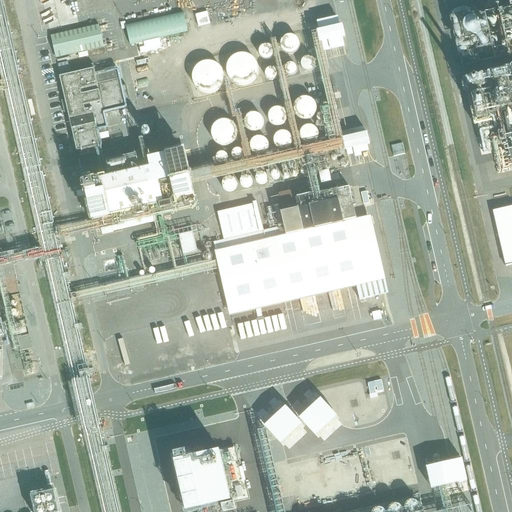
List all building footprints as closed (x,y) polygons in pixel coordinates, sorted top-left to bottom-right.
[(119,511),(94,402),(72,305),(70,294),(57,239),(55,230),(1,0),(0,0),(0,73),(1,79),(4,92),(41,250),(43,258),(77,406),(101,511),(119,511)] [(511,1),(509,3),(510,9),(498,12),(477,17),(475,9),(449,15),(462,66),(471,64),(472,65),(485,62),(486,65),(511,57),(511,95),(508,79),(494,82),(495,86),(480,89),(479,84),(466,87),(472,108),(471,108),(475,126),(477,125),(478,130),(492,127),(492,124),(499,122),(501,132),(498,133),(499,137),(493,139),(500,172),(510,170),(509,166),(511,165),(511,1)] [(194,15),(198,28),(210,24),(206,12),(194,15)] [(184,14),(126,26),(131,46),(188,33),(184,14)] [(51,36),(56,58),(103,48),(99,25),(51,36)] [(276,40),(271,41),(273,50),(274,51),(274,53),(296,151),(252,161),(248,142),(246,143),(240,111),(237,112),(237,115),(236,115),(228,80),(226,80),(233,118),(237,118),(243,144),(241,145),(243,152),(243,154),(245,162),(190,175),(185,151),(148,158),(150,168),(140,170),(136,155),(105,162),(101,145),(96,147),(103,178),(100,179),(89,180),(89,181),(84,182),(93,221),(55,230),(57,239),(81,234),(82,236),(95,233),(94,232),(102,230),(104,236),(114,233),(114,232),(155,223),(158,234),(139,239),(137,240),(138,242),(136,243),(136,244),(136,246),(136,248),(138,249),(139,248),(139,249),(168,243),(175,271),(70,294),(72,305),(107,297),(106,295),(219,269),(217,261),(210,263),(209,261),(188,266),(186,254),(197,252),(196,248),(203,246),(202,242),(204,241),(203,239),(208,238),(205,224),(166,232),(163,217),(197,209),(195,197),(195,196),(193,185),(227,178),(230,177),(282,166),(285,179),(306,170),(311,194),(320,192),(317,173),(319,173),(322,183),(331,181),(329,171),(346,166),(348,165),(348,163),(348,162),(345,151),(342,138),(324,55),(341,51),(349,49),(345,26),(335,28),(313,33),(315,38),(313,38),(327,101),(322,102),(323,109),(320,109),(321,113),(319,114),(318,115),(317,116),(317,118),(317,120),(319,121),(321,122),(323,122),(326,137),(322,144),(302,148),(276,40)] [(299,47),(300,45),(299,43),(299,41),(298,40),(297,38),(296,37),(294,37),(292,36),(291,36),(288,36),(287,36),(285,37),(284,38),(283,40),(282,41),(281,43),(281,45),(281,46),(282,48),(283,50),(284,51),(285,53),(286,53),(288,54),(290,54),(292,54),(294,54),(295,53),(297,52),(298,50),(299,49),(299,47)] [(175,37),(163,40),(166,51),(177,48),(175,37)] [(274,54),(274,53),(274,51),(273,50),(273,48),(272,47),(271,47),(270,46),(268,45),(267,45),(265,45),(264,46),(262,46),(261,47),(260,49),(260,50),(259,51),(259,52),(259,54),(259,55),(260,57),(261,58),(262,59),(263,59),(264,60),(266,60),(268,60),(269,60),(270,59),(271,58),(273,57),(273,55),(274,54)] [(258,73),(258,70),(258,67),(257,63),(256,61),(254,58),(252,56),(249,55),(246,54),(242,53),(239,54),(236,54),(234,56),(231,58),(229,61),(227,63),(226,66),(226,69),(226,72),(227,75),(229,79),(230,81),(233,83),(235,84),(238,85),(241,86),(245,86),(248,85),(251,83),(253,82),(256,79),(257,76),(258,73)] [(315,66),(315,65),(315,63),(315,62),(314,61),(313,60),(312,59),(311,58),(310,58),(308,58),(307,58),(306,58),(304,59),(303,60),(302,61),(302,62),(301,63),(301,65),(301,66),(302,67),(302,69),(303,70),(304,71),(305,71),(306,72),(308,72),(309,72),(311,71),(312,71),(313,70),(314,69),(315,68),(315,66)] [(224,79),(224,77),(224,73),(223,71),(221,68),(219,65),(216,63),(213,61),(211,61),(208,61),(205,61),(201,62),(199,64),(196,66),(195,68),(193,71),(192,74),(192,77),(192,80),(193,83),(194,86),(196,89),(199,91),(202,92),(205,93),(207,93),(211,93),(214,92),(217,91),(219,89),(222,86),(223,83),(224,79)] [(51,62),(39,65),(45,91),(57,88),(51,62)] [(297,71),(297,70),(297,69),(297,68),(296,67),(295,66),(295,65),(294,64),(292,64),(291,64),(290,64),(289,64),(288,65),(287,66),(286,67),(285,68),(285,69),(285,70),(285,71),(285,72),(286,74),(287,75),(288,76),(289,76),(290,76),(292,76),(293,76),(294,75),(295,75),(296,74),(297,73),(297,71)] [(94,69),(60,76),(65,100),(62,101),(65,113),(68,112),(77,151),(96,147),(101,145),(98,134),(108,132),(103,112),(126,108),(124,100),(129,99),(126,85),(121,86),(117,68),(95,73),(94,69)] [(277,75),(277,74),(277,72),(275,70),(274,69),(272,68),(270,68),(268,69),(267,70),(266,72),(265,74),(265,75),(266,77),(267,79),(268,79),(270,80),(271,80),(272,80),(273,80),(274,79),(275,78),(276,77),(277,76),(277,75)] [(315,114),(317,111),(317,107),(316,103),(314,100),(311,98),(307,97),(303,97),(300,98),(297,101),(295,104),(294,108),(295,112),(296,115),(299,118),(302,119),(306,120),(310,119),(313,117),(315,114)] [(277,126),(280,126),(283,124),(285,122),(287,120),(287,117),(286,114),(285,111),(283,109),(280,108),(277,108),(274,108),(272,110),(270,113),(269,115),(269,118),(270,121),(272,124),(274,125),(277,126)] [(253,132),(256,131),(259,130),(261,128),(263,125),(263,122),(262,119),(261,117),(259,115),(256,114),(253,113),(250,114),(248,116),(246,118),(245,121),(245,124),(246,127),(248,129),(250,131),(253,132)] [(238,136),(238,133),(238,130),(237,128),(235,125),(234,123),(232,122),(229,120),(227,120),(225,119),(222,120),(219,120),(215,123),(213,125),(212,127),(211,130),(211,133),(211,135),(211,137),(212,139),(214,142),(216,144),(218,145),(220,146),(223,147),(226,147),(229,146),(231,145),(234,143),(236,140),(237,138),(238,136)] [(315,142),(317,140),(318,137),(319,134),(318,131),(316,128),(313,126),(310,126),(307,126),(304,127),(302,129),(301,132),(300,135),(300,138),(302,140),(304,142),(307,144),(310,144),(313,144),(315,142)] [(371,145),(368,132),(364,133),(363,127),(342,132),(344,138),(342,138),(345,151),(347,150),(348,156),(355,155),(355,158),(362,156),(361,153),(369,151),(368,146),(371,145)] [(283,150),(286,150),(288,148),(290,146),(292,144),(292,141),(292,138),(290,135),(288,133),(285,132),(282,132),(279,133),(277,134),(275,137),(274,139),(274,142),(275,145),(277,148),(280,149),(283,150)] [(259,155),(262,155),(265,154),(267,152),(268,149),(269,146),(268,143),(267,140),(264,139),(262,137),(259,137),(256,138),(253,140),(251,142),(251,145),(251,148),(252,151),(253,153),(256,155),(259,155)] [(68,142),(58,145),(59,151),(69,148),(68,142)] [(391,146),(392,157),(403,156),(402,145),(391,146)] [(243,154),(243,152),(242,150),(240,149),(239,149),(237,149),(235,149),(234,151),(233,152),(232,154),(232,156),(233,158),(235,159),(236,160),(238,160),(240,160),(242,159),(243,157),(243,156),(243,154)] [(228,157),(227,156),(226,154),(225,153),(223,152),(221,152),(219,153),(218,154),(217,156),(216,158),(217,160),(217,161),(219,163),(220,163),(222,164),(224,163),(226,162),(227,161),(228,159),(228,157)] [(278,178),(279,177),(280,176),(280,175),(279,173),(278,172),(277,171),(276,171),(274,171),(273,172),(272,173),(271,174),(271,175),(271,177),(272,178),(273,179),(274,179),(276,180),(277,179),(278,178)] [(267,180),(267,178),(267,176),(266,175),(264,173),(263,173),(261,172),(259,173),(257,174),(256,176),(255,178),(256,180),(256,181),(258,183),(259,184),(261,184),(263,184),(265,183),(266,182),(267,180)] [(252,184),(252,182),(252,180),(251,179),(250,177),(248,176),(246,176),(244,176),(243,177),(241,179),(241,180),(240,182),(241,184),(242,186),(243,187),(245,188),(247,188),(249,187),(251,186),(252,184)] [(232,178),(230,177),(227,178),(225,179),(223,181),(222,183),(223,186),(223,188),(225,190),(227,191),(230,191),(232,191),(234,190),(236,188),(237,185),(237,183),(236,181),(234,179),(232,178)] [(360,300),(383,295),(366,217),(357,219),(353,206),(356,206),(355,201),(352,201),(349,187),(339,190),(338,189),(320,192),(311,194),(296,198),(298,209),(281,213),(283,223),(279,224),(280,228),(264,231),(257,201),(252,202),(253,204),(218,212),(224,240),(214,243),(216,251),(215,251),(217,261),(219,269),(230,316),(356,287),(360,300)] [(511,206),(493,211),(505,266),(511,264),(511,206)] [(0,283),(14,348),(20,347),(14,316),(15,316),(16,316),(17,315),(18,314),(18,313),(18,311),(17,310),(16,310),(15,310),(14,306),(15,305),(16,305),(16,304),(16,302),(15,302),(14,301),(13,301),(12,301),(11,302),(11,303),(11,304),(12,305),(13,306),(14,306),(14,310),(13,310),(12,311),(3,267),(43,258),(41,250),(0,259),(0,283)] [(378,312),(372,314),(374,322),(381,320),(378,312)] [(278,316),(280,331),(286,330),(283,315),(278,316)] [(369,397),(383,394),(380,380),(366,383),(369,397)] [(273,472),(265,423),(287,450),(305,436),(303,423),(313,436),(338,415),(321,395),(297,415),(289,404),(281,405),(273,413),(269,413),(263,418),(264,423),(256,424),(263,460),(273,472)] [(53,441),(43,443),(51,477),(61,475),(53,441)] [(186,511),(178,473),(157,478),(164,511),(186,511)] [(34,511),(59,511),(55,490),(31,495),(34,511)]
